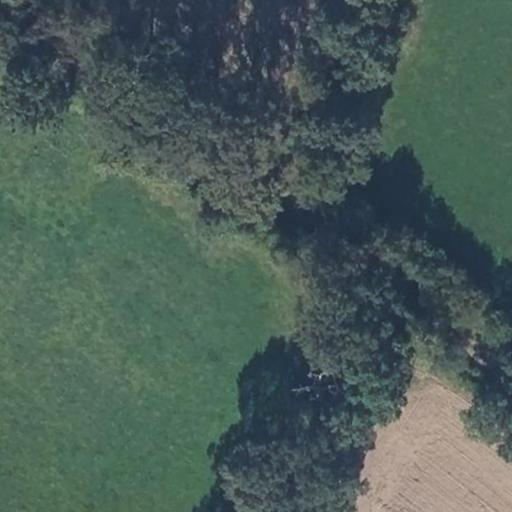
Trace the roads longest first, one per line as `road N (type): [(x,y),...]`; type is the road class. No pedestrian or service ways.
road 1 (track): [(384,294),(0,6)]
road 2 (track): [(384,294),(298,511)]
road 3 (track): [(511,389),(384,294)]
